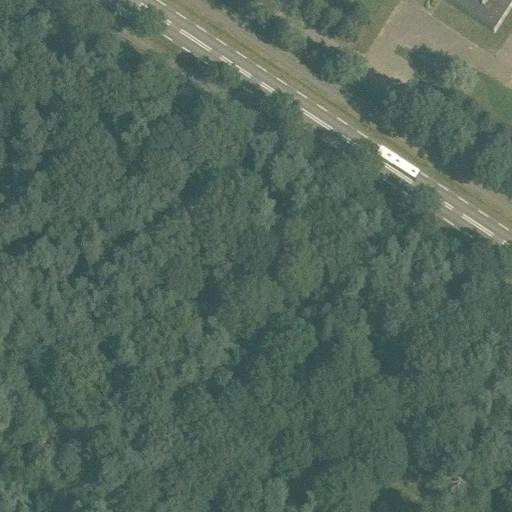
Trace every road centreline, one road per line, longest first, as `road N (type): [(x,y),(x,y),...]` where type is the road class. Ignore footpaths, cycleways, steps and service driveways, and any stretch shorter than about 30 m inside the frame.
road 1 (secondary): [(511,248),(130,0)]
road 2 (unclassified): [(288,0),(511,155)]
